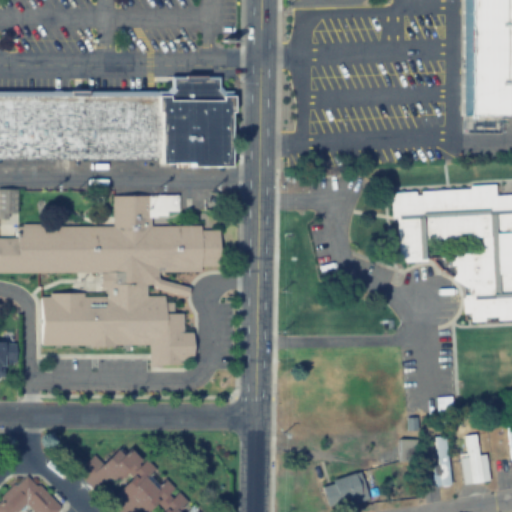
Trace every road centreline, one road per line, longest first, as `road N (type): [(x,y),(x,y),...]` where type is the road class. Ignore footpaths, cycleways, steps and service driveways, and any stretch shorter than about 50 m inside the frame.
road 1 (secondary): [(250,511),(255,58)]
road 2 (residential): [(0,412),(254,416)]
